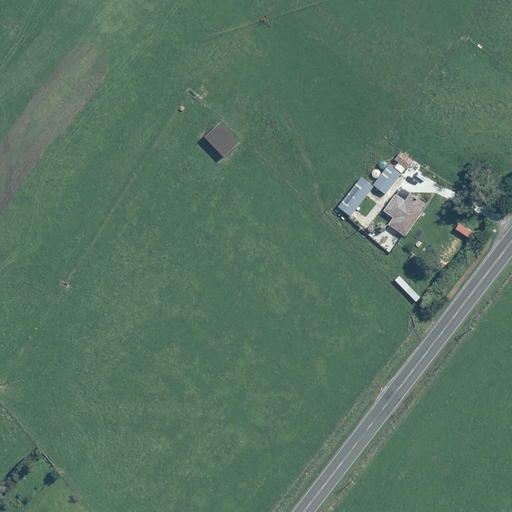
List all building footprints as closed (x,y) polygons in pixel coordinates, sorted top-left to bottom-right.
[(231,56),(222,65),(240,82),(242,80),(248,86),(255,79),(249,73),(231,56)] [(221,126),(205,141),(225,161),(241,146),(221,126)] [(415,161),(402,152),(395,160),(408,170),(415,161)] [(401,174),(389,165),(374,185),(386,194),(401,174)] [(375,187),(362,177),(339,208),(352,218),(360,206),(366,210),(372,203),(366,199),(375,187)] [(403,187),(402,188),(385,212),(394,219),(389,225),(405,237),(428,206),(403,187)]
